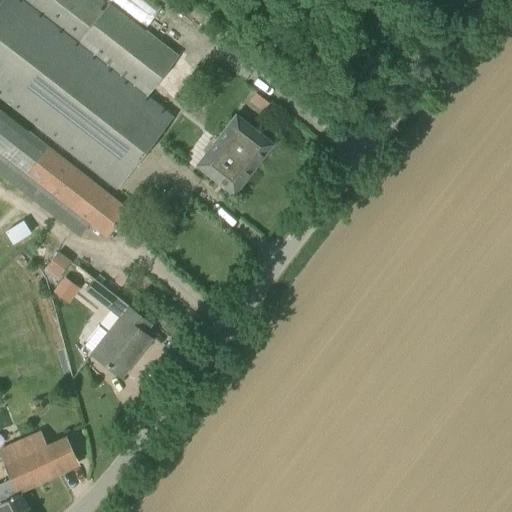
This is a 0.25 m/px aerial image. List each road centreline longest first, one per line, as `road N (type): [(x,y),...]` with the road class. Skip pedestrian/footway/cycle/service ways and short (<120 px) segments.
road 1 (residential): [(78,511),(218,347),(370,147)]
road 2 (unclassified): [(370,147),(479,0)]
